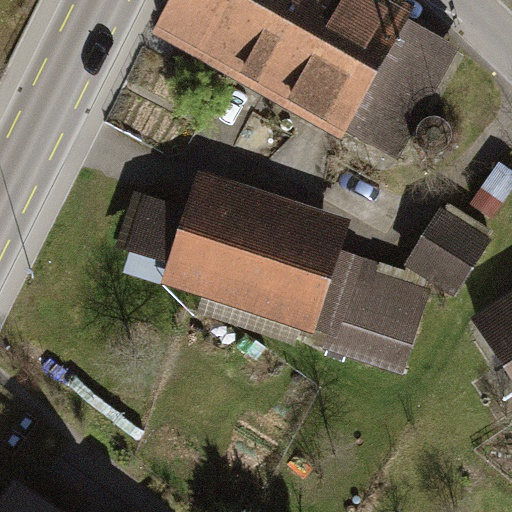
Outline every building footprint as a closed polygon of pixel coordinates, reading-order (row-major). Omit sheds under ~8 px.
[(171,0),(151,39),(246,90),(295,0),(171,0)] [(295,0),(246,90),(343,142),(347,133),(391,157),(420,104),(427,108),(459,49),(408,21),(414,9),(399,0),(389,18),(356,0),(295,0)] [(447,131),(448,126),(447,121),(444,116),(440,113),(436,111),(431,111),(426,112),(421,115),(419,119),(417,124),(417,129),(419,134),(422,138),(427,140),(432,141),(437,141),(441,138),(445,135),(447,131)] [(511,184),(511,172),(500,165),(474,203),(491,215),(511,184)] [(170,281),(164,298),(318,345),(354,230),(200,183),(187,224),(140,210),(122,267),(170,281)] [(444,209),(410,264),(455,291),(488,236),(444,209)] [(430,295),(360,274),(333,362),(403,383),(430,295)] [(511,388),(511,305),(473,333),(511,388)] [(0,475),(0,511),(62,511),(3,471),(0,475)]
